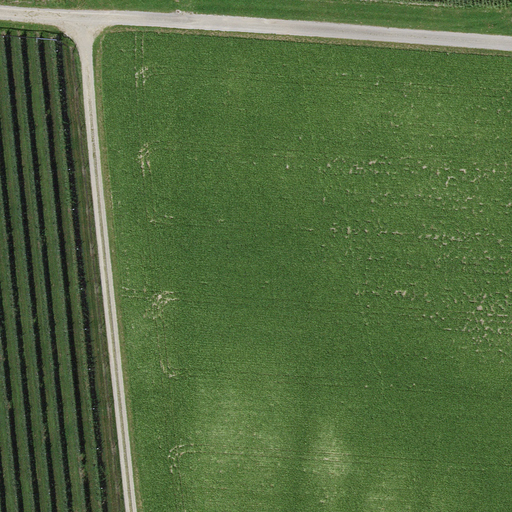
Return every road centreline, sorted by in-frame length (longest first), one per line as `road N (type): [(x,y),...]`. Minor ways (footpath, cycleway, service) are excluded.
road 1 (track): [(511,46),(0,13)]
road 2 (track): [(86,19),(135,511)]
